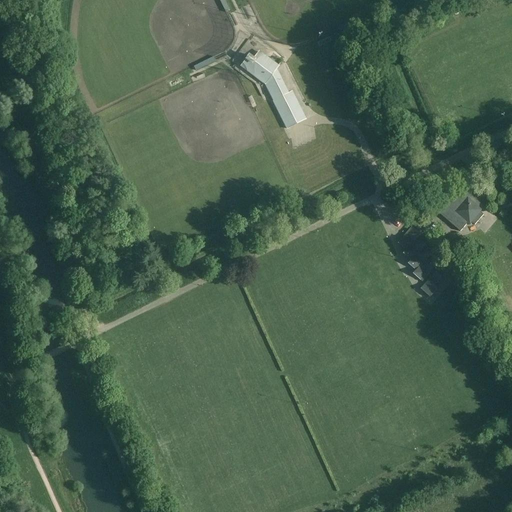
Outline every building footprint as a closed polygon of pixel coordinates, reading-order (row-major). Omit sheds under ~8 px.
[(219,0),(226,12),(230,10),(224,0),(219,0)] [(338,27),(340,31),(359,21),(359,20),(357,18),(338,27)] [(241,66),(258,79),(265,84),(274,101),(273,101),(287,129),(306,120),(292,92),(291,92),(288,94),(280,77),(279,78),(273,74),(280,64),(280,63),(278,66),(259,52),(254,59),(249,55),(246,59),(241,66)] [(194,67),(196,71),(215,61),(213,57),(194,67)] [(440,213),(461,232),(468,223),(470,225),(472,223),(475,225),(484,215),(481,213),(484,210),(481,208),(483,206),(462,187),(440,213)] [(402,240),(399,244),(407,250),(404,254),(412,261),(409,264),(417,271),(414,274),(423,282),(434,269),(433,268),(436,265),(428,258),(431,255),(423,248),(426,245),(418,238),(421,235),(412,227),(401,240),(402,240)] [(436,272),(421,289),(431,297),(438,289),(434,286),(442,277),(436,272)]
